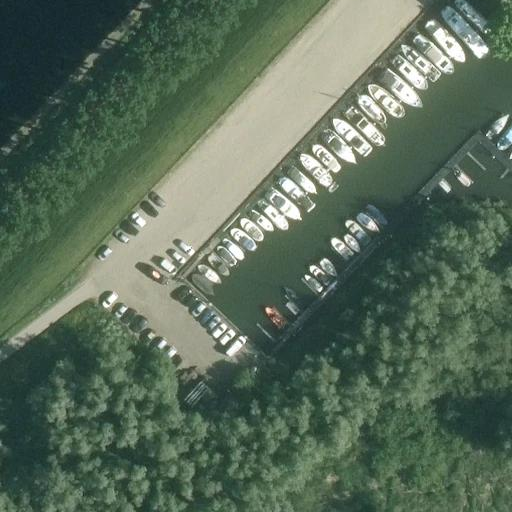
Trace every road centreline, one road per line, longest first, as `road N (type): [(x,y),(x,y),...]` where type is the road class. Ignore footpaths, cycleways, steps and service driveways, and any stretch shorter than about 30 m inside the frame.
road 1 (unclassified): [(0,355),(115,267),(361,0)]
road 2 (unclassified): [(0,230),(213,0)]
